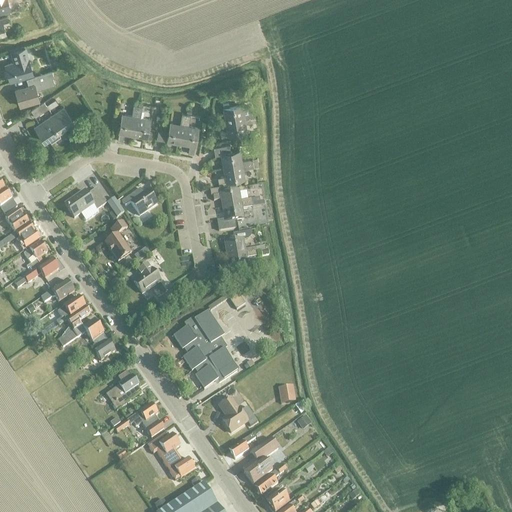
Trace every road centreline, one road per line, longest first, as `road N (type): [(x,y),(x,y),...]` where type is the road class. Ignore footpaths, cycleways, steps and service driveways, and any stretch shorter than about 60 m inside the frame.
road 1 (residential): [(245,511),(32,197)]
road 2 (residential): [(181,289),(200,274),(184,181),(173,171),(100,156),(32,197)]
